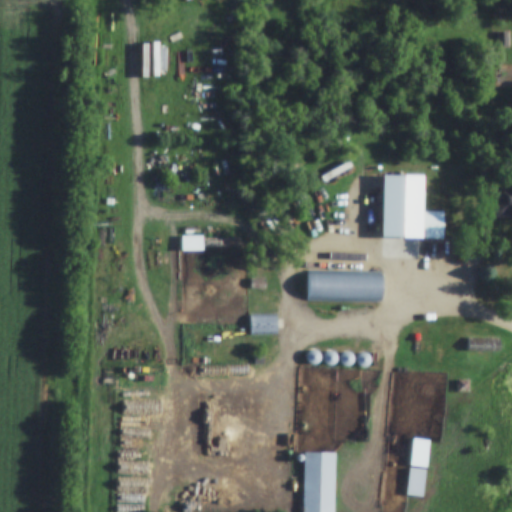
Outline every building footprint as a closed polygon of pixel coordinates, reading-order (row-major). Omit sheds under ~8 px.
[(508,45),(507,31),(494,32),(495,47),(508,45)] [(511,188),(510,189),(496,189),(496,216),(511,215),(511,188)] [(307,270),(306,301),(383,302),(383,271),(307,270)] [(248,334),(277,334),(277,314),(248,314),(248,334)] [(423,496),(429,439),(412,438),(406,494),(423,496)] [(333,511),(334,452),(303,452),(302,511),(333,511)]
